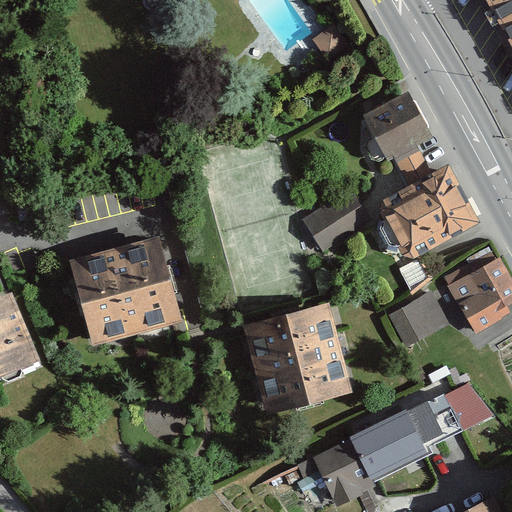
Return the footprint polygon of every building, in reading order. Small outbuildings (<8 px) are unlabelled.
[(511,0),(485,0),(511,48),(511,0)] [(408,92),(366,115),(389,161),(432,138),(408,92)] [(382,201),(380,210),(403,256),(414,259),(480,223),(448,165),(382,201)] [(321,246),(365,221),(347,191),(304,216),(321,246)] [(168,235),(75,258),(96,343),(189,321),(168,235)] [(511,277),(500,257),(450,287),(477,333),(511,313),(507,307),(511,303),(511,277)] [(388,314),(406,347),(449,324),(431,291),(388,314)] [(15,293),(0,298),(0,378),(43,362),(15,293)] [(328,303),(246,324),(269,412),(351,392),(328,303)] [(350,437),(351,439),(372,481),(428,453),(406,409),(350,437)] [(337,506),(375,487),(372,481),(351,439),(313,459),(337,506)] [(502,511),(495,497),(466,511),(502,511)]
